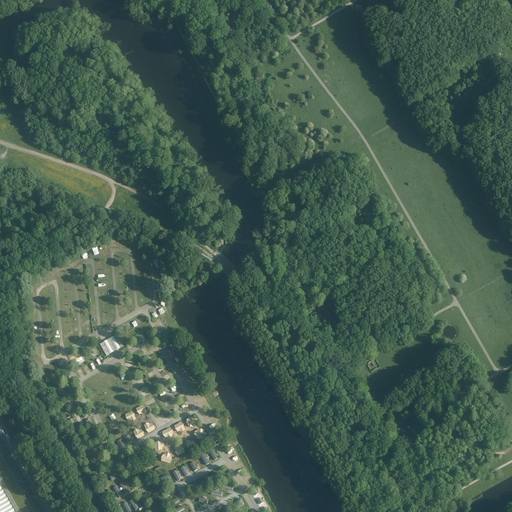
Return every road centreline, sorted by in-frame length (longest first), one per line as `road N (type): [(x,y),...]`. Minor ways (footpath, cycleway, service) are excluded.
road 1 (unknown): [(0,140),(88,168),(154,203),(424,414),(482,452),(511,448)]
road 2 (unknown): [(96,511),(8,362),(0,302)]
road 3 (unknown): [(0,274),(104,211),(113,180)]
